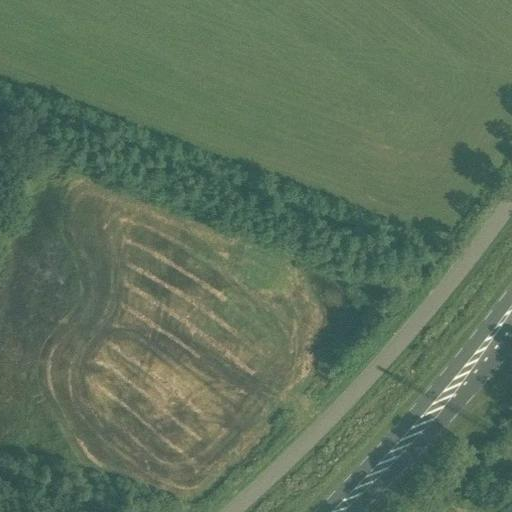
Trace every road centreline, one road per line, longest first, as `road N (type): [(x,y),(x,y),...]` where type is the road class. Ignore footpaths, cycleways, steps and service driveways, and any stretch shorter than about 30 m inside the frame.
road 1 (unclassified): [(232,511),(428,316),(511,199)]
road 2 (primary): [(325,511),(439,405),(511,308)]
